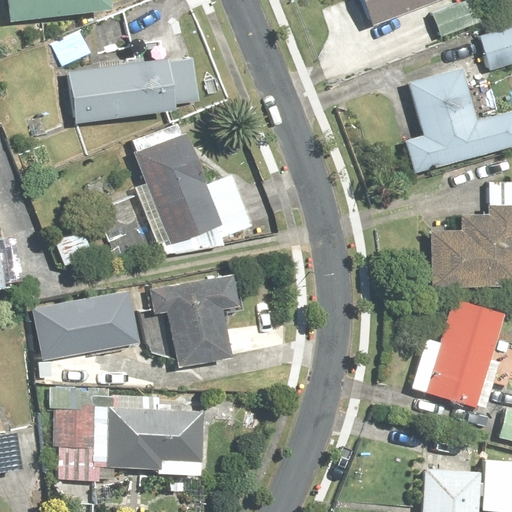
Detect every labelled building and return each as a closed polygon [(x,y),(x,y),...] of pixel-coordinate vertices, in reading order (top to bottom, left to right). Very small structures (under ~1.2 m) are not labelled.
[(3,0),(6,18),(112,6),(111,0),(3,0)] [(358,0),(367,21),(418,0),(358,0)] [(468,0),(457,0),(424,13),(434,36),(476,19),(468,0)] [(511,20),(474,32),(485,68),(511,60),(511,20)] [(78,29),(48,43),(58,65),(88,51),(78,29)] [(174,45),(65,66),(76,121),(185,100),(174,45)] [(400,131),(411,168),(511,140),(511,100),(477,110),(463,58),(405,74),(419,125),(400,131)] [(185,123),(129,144),(142,177),(131,181),(160,257),(255,221),(233,163),(204,174),(185,123)] [(426,212),(426,279),(511,278),(511,174),(484,174),(485,211),(426,212)] [(0,281),(25,277),(15,225),(0,227),(0,281)] [(86,255),(76,228),(49,238),(59,265),(86,255)] [(151,311),(167,307),(169,353),(229,351),(227,295),(237,293),(231,264),(145,282),(151,311)] [(30,300),(41,353),(133,335),(122,282),(30,300)] [(423,328),(408,384),(488,404),(505,336),(488,331),(496,302),(451,291),(440,332),(423,328)] [(210,401),(53,395),(50,476),(114,479),(115,464),(207,468),(210,401)] [(511,406),(503,404),(496,433),(511,437),(511,406)] [(477,511),(480,454),(420,452),(418,511),(477,511)]
